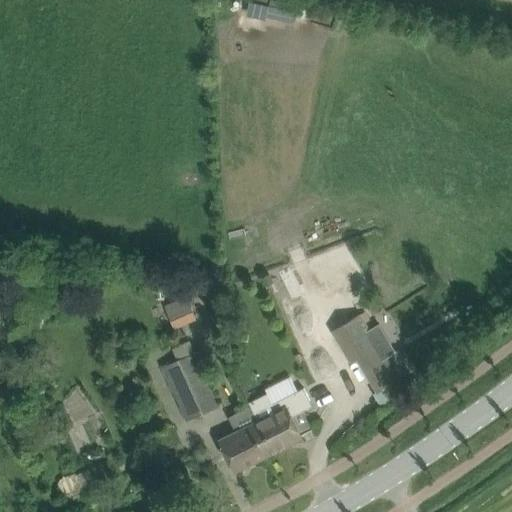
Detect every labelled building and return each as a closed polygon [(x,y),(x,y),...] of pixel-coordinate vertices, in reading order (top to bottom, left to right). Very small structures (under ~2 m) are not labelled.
[(280,8),(252,2),(251,1),(249,13),(278,20),(280,8)] [(194,318),(184,294),(161,304),(172,328),(180,324),(194,318)] [(358,314),(332,330),(337,338),(342,346),(351,361),(358,357),(378,390),(391,382),(393,381),(397,379),(396,377),(387,361),(385,358),(399,350),(382,322),(368,330),(364,324),(358,314)] [(219,405),(195,353),(163,367),(187,420),(219,405)] [(268,392),(249,401),(258,420),(259,420),(265,434),(258,438),(266,455),(303,436),(302,434),(313,429),(304,410),(316,404),(307,386),(273,403),(268,392)] [(235,470),(266,455),(258,438),(265,434),(259,420),(258,420),(219,440),(235,470)] [(152,436),(160,454),(181,444),(173,427),(152,436)] [(114,458),(67,479),(76,499),(123,478),(114,458)]
